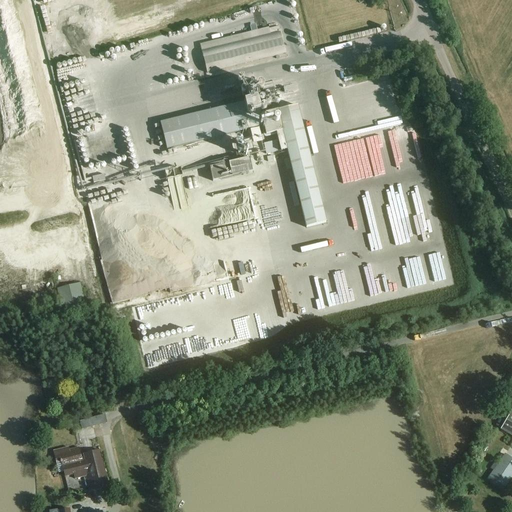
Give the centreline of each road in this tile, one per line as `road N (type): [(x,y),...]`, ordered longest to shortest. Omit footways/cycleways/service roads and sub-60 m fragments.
road 1 (track): [(511,311),(94,415)]
road 2 (unclassified): [(511,203),(417,0)]
